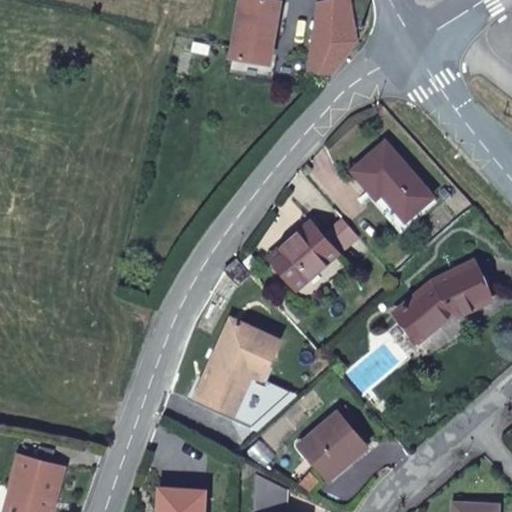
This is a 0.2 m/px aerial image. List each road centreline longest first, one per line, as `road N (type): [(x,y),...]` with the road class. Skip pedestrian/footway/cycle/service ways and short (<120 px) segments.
road 1 (residential): [(104,511),(146,390),(208,257),(338,96),(415,43)]
road 2 (residential): [(511,390),(375,511)]
road 3 (residential): [(415,43),(488,150)]
